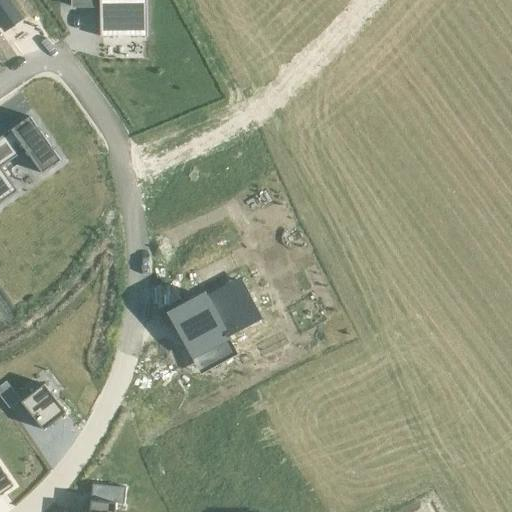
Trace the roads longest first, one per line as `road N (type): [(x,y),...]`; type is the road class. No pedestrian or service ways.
road 1 (residential): [(116,147),(138,271),(132,343),(102,418),(24,511)]
road 2 (track): [(378,0),(247,131),(126,181)]
road 3 (residential): [(116,147),(71,71),(33,65),(0,88)]
